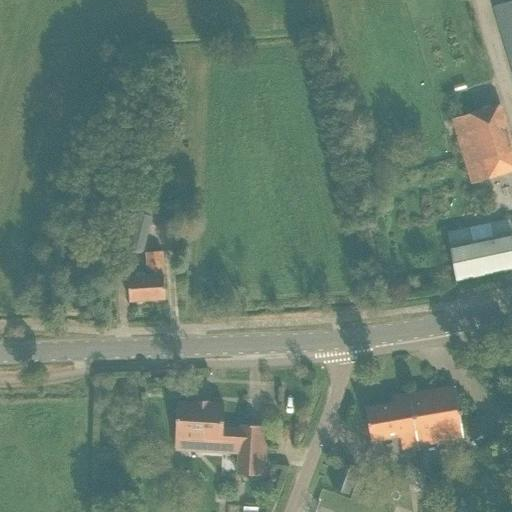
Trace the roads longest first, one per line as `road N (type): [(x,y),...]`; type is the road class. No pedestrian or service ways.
road 1 (tertiary): [(339,340),(0,352)]
road 2 (residential): [(287,511),(342,358),(339,340)]
road 3 (tertiary): [(511,305),(339,340)]
